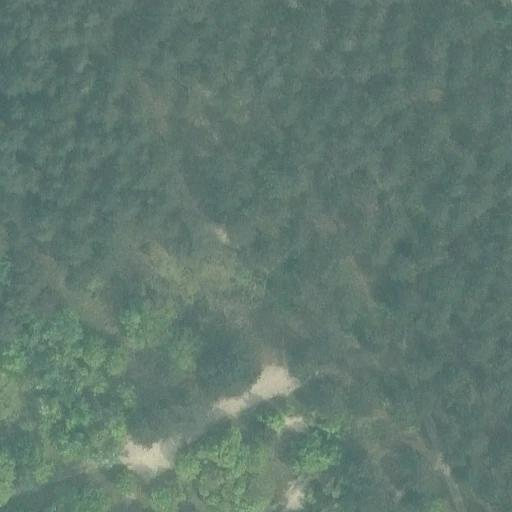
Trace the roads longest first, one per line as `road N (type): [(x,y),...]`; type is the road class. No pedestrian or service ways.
road 1 (track): [(410,349),(310,378),(0,496)]
road 2 (track): [(463,511),(411,375),(408,319),(427,256),(453,209),(511,167)]
